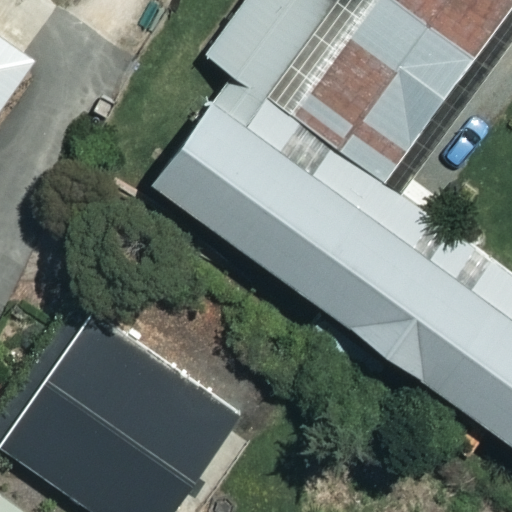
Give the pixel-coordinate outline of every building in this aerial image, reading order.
[(235,0),(200,49),(228,69),(378,178),(507,0),(235,0)] [(0,97),(29,56),(0,35),(0,97)] [(511,274),(425,212),(411,202),(378,178),(228,69),(209,96),(203,92),(149,166),(140,178),(511,445),(511,274)] [(152,511),(228,410),(69,294),(51,319),(0,387),(0,454),(78,511),(152,511)] [(382,359),(318,316),(300,342),(364,384),(382,359)] [(482,427),(419,384),(401,410),(465,453),(482,427)] [(38,511),(0,486),(0,511),(38,511)]
